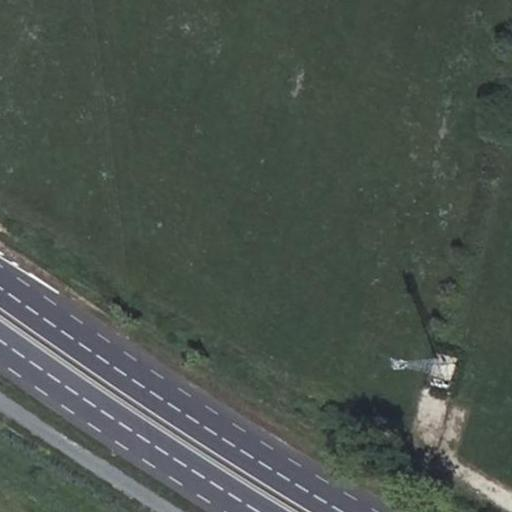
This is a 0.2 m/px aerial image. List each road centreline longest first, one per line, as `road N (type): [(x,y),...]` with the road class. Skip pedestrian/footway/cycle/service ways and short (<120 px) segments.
road 1 (primary): [(346,511),(196,423),(0,286)]
road 2 (primary): [(0,340),(258,511)]
road 3 (unclassified): [(0,401),(170,511)]
